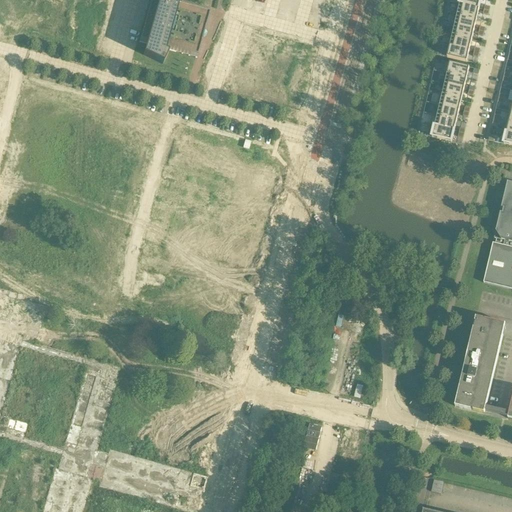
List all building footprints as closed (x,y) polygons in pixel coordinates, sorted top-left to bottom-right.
[(96,0),(84,0),(83,6),(101,11),(102,7),(104,8),(105,2),(104,2),(96,0)] [(150,0),(139,42),(146,44),(143,56),(162,65),(168,54),(167,53),(167,54),(164,52),(165,50),(196,59),(201,43),(196,41),(197,40),(199,40),(203,38),(205,37),(204,35),(201,32),(199,31),(200,30),(204,31),(208,15),(177,6),(178,0),(150,0)] [(257,0),(256,4),(274,9),(276,0),(275,0),(257,0)] [(460,0),(459,5),(479,9),(481,0),(460,0)] [(317,2),(314,11),(332,16),(335,6),(333,6),(317,2)] [(253,8),(251,14),(253,14),(271,19),(274,9),(256,4),(255,8),(253,8)] [(0,26),(1,26),(2,25),(6,26),(11,8),(1,5),(0,10),(0,26)] [(459,5),(457,15),(477,20),(479,9),(459,5)] [(83,6),(81,15),(97,20),(96,21),(98,21),(101,11),(83,6)] [(11,8),(6,26),(15,29),(16,27),(15,27),(20,11),(11,8)] [(20,11),(15,27),(16,27),(24,29),(25,29),(29,13),(20,11)] [(314,11),(312,20),(328,25),(329,26),(331,21),(332,22),(334,16),(332,16),(314,11)] [(24,29),(24,31),(28,32),(28,34),(33,36),(34,34),(39,16),(29,13),(25,29),(24,29)] [(253,14),(250,23),(268,28),(271,19),(253,14)] [(81,15),(78,25),(94,29),(96,21),(97,20),(81,15)] [(457,15),(455,26),(474,30),(477,20),(457,15)] [(39,16),(34,34),(43,37),(44,35),(43,35),(48,19),(39,16)] [(48,19),(43,35),(44,35),(54,38),(53,39),(59,41),(62,33),(55,31),(58,22),(48,19)] [(312,20),(309,30),(325,34),(328,25),(312,20)] [(250,23),(248,32),(266,37),(268,28),(250,23)] [(78,25),(75,34),(93,39),(93,40),(95,40),(96,34),(94,34),(96,29),(94,29),(78,25)] [(455,26),(452,36),(472,41),(474,30),(455,26)] [(309,30),(307,39),(323,43),(325,34),(309,30)] [(245,36),(243,41),(245,42),(245,41),(263,46),(266,37),(248,32),(247,36),(245,36)] [(75,34),(72,45),(82,48),(81,49),(89,52),(93,40),(93,39),(75,34)] [(452,36),(450,47),(469,51),(472,41),(452,36)] [(307,39),(304,48),(322,53),(322,54),(323,54),(325,48),(323,48),(324,43),(323,43),(307,39)] [(247,42),(244,52),(260,57),(263,46),(245,41),(245,42),(247,42)] [(450,47),(447,58),(467,62),(469,51),(450,47)] [(304,48),(301,57),(319,62),(322,54),(322,53),(304,48)] [(301,57),(298,68),(308,70),(306,77),(314,79),(316,73),(315,72),(317,62),(319,63),(319,62),(301,57)] [(445,62),(442,74),(447,75),(447,74),(467,79),(469,68),(450,63),(450,64),(445,62)] [(447,75),(444,85),(464,90),(467,79),(447,74),(447,75)] [(243,75),(238,93),(248,95),(253,77),(243,75)] [(248,95),(247,97),(253,99),(253,97),(258,98),(258,96),(262,80),(253,77),(248,95)] [(262,80),(258,96),(266,99),(267,99),(272,83),(262,80)] [(266,99),(266,100),(275,103),(276,103),(281,85),(272,83),(267,99),(266,99)] [(33,85),(26,110),(38,113),(38,111),(39,111),(45,88),(35,85),(33,85)] [(275,103),(275,105),(281,106),(281,105),(285,106),(290,88),(281,85),(276,103),(275,103)] [(442,95),(442,96),(462,100),(464,90),(444,85),(442,95)] [(45,88),(39,111),(49,114),(56,91),(45,88)] [(290,88),(285,106),(294,109),(299,91),(290,88)] [(56,91),(49,114),(60,117),(66,94),(56,91)] [(299,91),(294,109),(295,109),(295,107),(307,110),(309,104),(308,104),(310,94),(299,91)] [(66,94),(60,117),(70,120),(76,97),(66,94)] [(440,95),(437,106),(459,111),(462,100),(442,96),(442,95),(440,95)] [(76,97),(70,120),(80,123),(87,100),(76,97)] [(87,100),(80,123),(91,126),(97,103),(87,100)] [(437,106),(435,117),(437,117),(457,121),(459,111),(437,106)] [(129,110),(127,117),(132,118),(129,129),(151,136),(154,124),(140,120),(142,114),(129,110)] [(435,127),(434,127),(454,132),(457,121),(437,117),(435,127)] [(511,123),(505,122),(503,133),(504,134),(504,133),(511,135),(511,123)] [(430,126),(427,137),(432,138),(452,143),(454,132),(434,127),(435,127),(430,126)] [(184,128),(178,148),(190,152),(196,131),(184,128)] [(121,139),(119,146),(132,150),(133,144),(147,148),(151,136),(129,129),(126,141),(121,139)] [(196,131),(190,152),(200,155),(206,134),(196,131)] [(504,134),(502,144),(504,145),(511,146),(511,135),(504,133),(504,134)] [(206,134),(200,155),(211,158),(216,137),(206,134)] [(22,138),(18,150),(43,157),(42,157),(45,158),(50,139),(38,136),(36,142),(22,138)] [(216,137),(211,158),(221,161),(227,140),(216,137)] [(227,140),(221,161),(233,164),(238,143),(227,140)] [(264,149),(262,155),(267,157),(264,168),(286,174),(289,162),(275,158),(277,152),(264,149)] [(18,150),(15,162),(29,166),(27,172),(40,176),(42,169),(39,168),(42,157),(43,157),(18,150)] [(117,154),(115,161),(120,162),(116,174),(138,180),(142,167),(128,163),(129,157),(117,154)] [(256,178),(254,185),(266,188),(268,182),(282,186),(286,174),(264,168),(261,179),(256,178)] [(172,179),(168,191),(190,197),(193,186),(198,188),(200,181),(187,177),(186,183),(172,179)] [(107,180),(105,187),(110,188),(107,200),(129,207),(132,193),(118,189),(120,183),(107,180)] [(9,186),(8,200),(30,202),(31,201),(32,189),(36,190),(37,182),(24,181),(24,188),(9,186)] [(511,184),(506,183),(481,283),(511,291),(511,184)] [(253,189),(251,196),(255,197),(252,209),(274,216),(278,202),(264,198),(265,192),(253,189)] [(168,191),(165,203),(179,207),(177,213),(190,217),(192,210),(187,209),(190,197),(168,191)] [(8,200),(7,214),(21,215),(21,221),(33,223),(35,202),(31,201),(30,202),(8,200)] [(98,211),(96,218),(109,222),(111,216),(125,220),(129,207),(107,200),(104,210),(103,213),(98,211)] [(244,220),(242,227),(254,231),(256,225),(270,229),(274,216),(252,209),(248,222),(244,220)] [(162,220),(158,233),(180,239),(184,227),(189,228),(190,222),(178,218),(176,224),(162,220)] [(94,226),(92,233),(97,234),(94,245),(117,250),(119,238),(105,235),(107,229),(94,226)] [(158,233),(155,246),(169,250),(167,256),(180,260),(182,253),(177,252),(180,239),(158,233)] [(238,234),(236,241),(240,243),(237,254),(259,260),(263,248),(248,244),(250,238),(238,234)] [(9,239),(3,252),(15,257),(13,261),(22,265),(24,260),(29,262),(37,243),(25,238),(22,244),(9,239)] [(87,255),(85,262),(98,265),(99,259),(114,263),(117,250),(94,245),(92,256),(87,255)] [(154,264),(150,276),(172,283),(176,271),(178,272),(180,272),(182,265),(170,262),(168,268),(154,264)] [(231,264),(229,270),(234,272),(231,284),(253,290),(256,277),(242,273),(244,267),(231,264)] [(85,276),(84,283),(88,283),(86,297),(109,301),(111,286),(97,284),(98,278),(85,276)] [(222,295),(220,302),(233,306),(235,300),(249,304),(253,290),(231,284),(227,297),(222,295)] [(148,292),(145,306),(167,311),(170,298),(175,299),(176,292),(164,289),(162,295),(148,292)] [(222,316),(213,332),(222,336),(225,332),(236,338),(243,326),(230,319),(232,313),(221,307),(218,313),(222,316)] [(505,325),(476,318),(455,407),(484,414),(485,412),(486,407),(505,325)] [(0,342),(13,329),(4,319),(0,322),(0,342)] [(13,329),(0,342),(0,347),(7,354),(3,358),(8,363),(17,353),(13,349),(23,338),(13,329)] [(26,363),(17,373),(23,378),(26,374),(35,382),(49,364),(40,356),(30,367),(26,363)] [(49,364),(35,382),(44,389),(41,393),(46,397),(54,387),(50,383),(59,372),(49,364)] [(64,392),(57,403),(63,407),(65,403),(81,412),(86,404),(82,401),(89,390),(77,383),(69,395),(64,392)] [(511,400),(509,412),(486,407),(485,412),(508,417),(508,419),(511,420),(511,400)] [(127,405),(121,427),(134,430),(133,435),(140,437),(143,424),(137,423),(141,409),(127,405)] [(160,412),(158,435),(170,436),(169,441),(177,442),(178,429),(172,428),(173,413),(160,412)] [(191,428),(190,441),(197,442),(197,437),(211,437),(212,414),(197,414),(197,429),(191,428)] [(36,432),(31,444),(52,453),(58,440),(44,434),(46,428),(34,424),(32,430),(36,432)] [(98,442),(93,454),(114,463),(119,452),(123,454),(126,448),(114,442),(111,448),(98,442)] [(22,457),(20,463),(25,465),(21,478),(43,484),(47,470),(33,466),(35,460),(22,457)] [(176,458),(174,465),(179,467),(175,479),(197,485),(201,472),(187,468),(188,462),(176,458)] [(85,469),(81,483),(103,489),(107,477),(111,478),(113,471),(101,468),(99,474),(85,469)] [(167,490),(165,497),(177,500),(179,494),(193,498),(197,485),(175,479),(172,491),(167,490)] [(81,483),(77,496),(91,500),(90,506),(102,509),(104,503),(100,501),(103,489),(81,483)] [(15,488),(13,495),(18,496),(15,509),(26,511),(37,511),(40,502),(26,498),(28,492),(15,488)]
